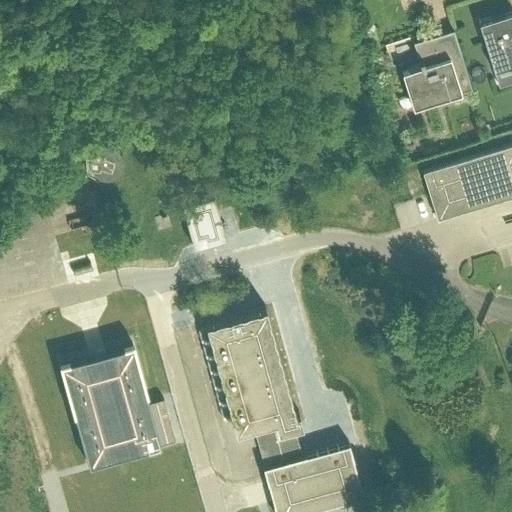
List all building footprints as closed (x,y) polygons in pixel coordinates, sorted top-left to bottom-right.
[(511,9),(479,19),(478,17),(477,18),(493,69),(511,63),(511,9)] [(412,105),(471,87),(453,28),(412,40),(420,63),(400,69),(412,105)] [(511,141),(422,169),(437,217),(511,193),(511,141)] [(104,177),(105,178),(107,178),(110,177),(112,177),(114,176),(115,175),(118,174),(119,173),(121,170),(122,168),(123,166),(123,165),(123,164),(124,162),(124,161),(123,159),(123,158),(123,156),(123,155),(121,152),(121,151),(119,149),(116,147),(115,146),(114,145),(111,144),(108,144),(107,144),(105,144),(102,144),(101,145),(98,146),(97,147),(95,149),(94,150),(92,152),(91,153),(90,156),(90,158),(90,161),(90,164),(90,165),(91,168),(93,170),(94,172),(96,174),(97,175),(98,175),(101,177),(104,177)] [(194,246),(226,237),(214,193),(181,202),(194,246)] [(295,411),(266,307),(265,304),(254,307),(207,321),(237,430),(254,425),(266,466),(262,467),(265,478),(272,500),(274,511),(301,511),(336,502),(362,495),(347,443),(310,453),(299,456),(291,426),(301,423),(297,410),(295,411)] [(60,361),(88,462),(174,438),(163,396),(148,400),(132,341),(104,349),(88,353),(60,361)] [(419,441),(424,456),(434,453),(439,467),(477,455),(468,425),(419,441)]
